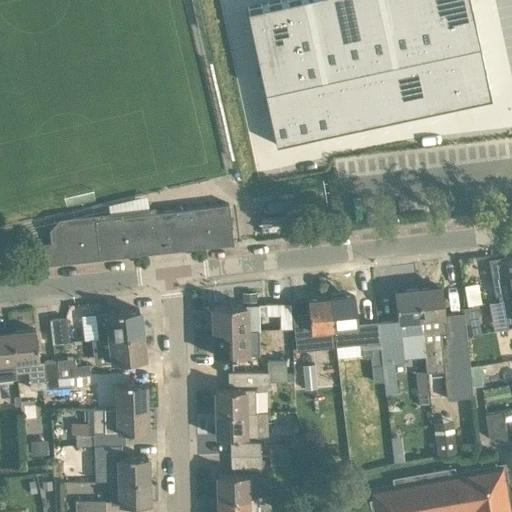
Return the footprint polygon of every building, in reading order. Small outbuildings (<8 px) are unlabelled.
[(275,145),(491,98),(469,0),(284,0),(245,9),(275,145)] [(232,243),(230,223),(228,204),(94,220),(93,214),(58,219),(49,230),(50,242),(27,244),(29,267),(98,259),(232,243)] [(511,257),(501,260),(504,276),(491,278),(494,296),(497,296),(498,301),(500,301),(511,298),(511,257)] [(466,336),(463,313),(444,315),(441,287),(417,289),(421,330),(422,333),(426,372),(443,371),(446,399),(471,397),(470,385),(471,385),(469,366),(468,366),(465,336),(466,336)] [(400,335),(422,333),(421,330),(417,289),(393,292),(395,320),(377,322),(381,364),(392,363),(402,362),(400,335)] [(241,302),(255,302),(255,292),(241,292),(241,302)] [(371,368),(372,382),(382,381),(381,364),(379,338),(377,322),(357,324),(354,296),(330,299),(335,345),(361,343),(363,355),(370,354),(372,368),(371,368)] [(511,298),(500,301),(504,322),(511,320),(511,298)] [(335,346),(335,345),(330,299),(307,301),(308,316),(292,317),(296,351),(335,346)] [(213,331),(247,330),(258,330),(258,315),(279,314),(279,328),(291,328),(290,304),(257,305),(233,305),(233,304),(228,304),(228,305),(212,306),(213,331)] [(463,313),(466,336),(480,332),(474,306),(462,308),(463,313)] [(106,338),(141,334),(138,309),(121,311),(120,310),(116,310),(115,312),(95,314),(97,338),(106,337),(106,338)] [(66,318),(64,318),(49,320),(52,345),(68,343),(66,318)] [(57,382),(56,378),(54,360),(38,361),(35,329),(11,332),(16,373),(28,371),(30,389),(42,388),(42,384),(57,382)] [(247,330),(213,331),(214,356),(230,355),(230,357),(235,357),(235,354),(248,354),(247,330)] [(16,373),(11,332),(0,333),(0,380),(16,379),(15,373),(16,373)] [(141,334),(106,338),(108,352),(101,353),(102,364),(111,363),(111,364),(130,362),(129,361),(144,359),(141,334)] [(68,366),(75,365),(74,358),(56,360),(58,377),(69,376),(68,366)] [(267,372),(285,371),(285,361),(266,361),(267,372)] [(392,363),(381,364),(382,381),(384,396),(396,395),(392,363)] [(314,364),(302,366),(304,389),(317,388),(314,364)] [(71,377),(89,374),(88,365),(70,367),(71,377)] [(469,366),(471,385),(481,384),(479,365),(469,366)] [(285,371),(267,372),(227,373),(227,386),(268,385),(268,381),(293,381),(293,373),(285,373),(285,371)] [(428,392),(425,371),(413,372),(416,394),(428,392)] [(42,384),(42,388),(46,387),(46,386),(51,386),(65,386),(65,387),(90,385),(110,384),(110,373),(89,375),(89,374),(71,377),(56,378),(57,382),(42,384)] [(107,409),(145,407),(144,384),(130,384),(130,383),(125,383),(125,384),(106,385),(107,409)] [(215,414),(255,413),(255,388),(230,388),(230,390),(215,390),(215,414)] [(28,434),(52,433),(51,406),(26,407),(28,434)] [(145,407),(107,409),(92,409),(93,435),(75,435),(76,446),(123,444),(123,433),(131,433),(131,431),(146,431),(145,407)] [(485,414),(488,437),(506,434),(503,411),(485,414)] [(255,413),(215,414),(216,437),(231,437),(231,438),(236,438),(236,437),(256,436),(255,413)] [(453,436),(448,437),(434,438),(435,455),(455,454),(453,436)] [(29,440),(31,455),(48,453),(46,439),(29,440)] [(295,440),(287,444),(287,455),(307,454),(307,440),(295,440)] [(230,456),(259,456),(259,442),(230,442),(230,456)] [(269,455),(287,455),(287,444),(268,445),(269,455)] [(116,481),(147,480),(147,457),(132,457),(132,456),(127,456),(127,457),(121,457),(121,445),(93,446),(94,470),(115,470),(116,481)] [(287,455),(269,455),(269,465),(288,465),(287,455)] [(259,456),(230,456),(230,469),(259,469),(259,456)] [(510,511),(505,481),(487,485),(484,469),(453,475),(452,470),(392,480),(392,484),(367,488),(369,499),(367,500),(369,511),(510,511)] [(218,498),(256,497),(255,474),(237,475),(237,473),(232,473),(232,475),(217,475),(218,498)] [(116,481),(108,481),(109,505),(128,504),(128,506),(133,506),(133,504),(148,504),(147,480),(116,481)] [(52,490),(52,481),(42,481),(42,490),(52,490)] [(37,485),(27,487),(27,492),(32,497),(39,496),(37,485)] [(288,496),(270,496),(270,508),(289,507),(288,496)] [(217,511),(257,511),(257,499),(256,499),(256,497),(218,498),(217,511)] [(104,511),(104,501),(75,501),(74,511),(104,511)]
